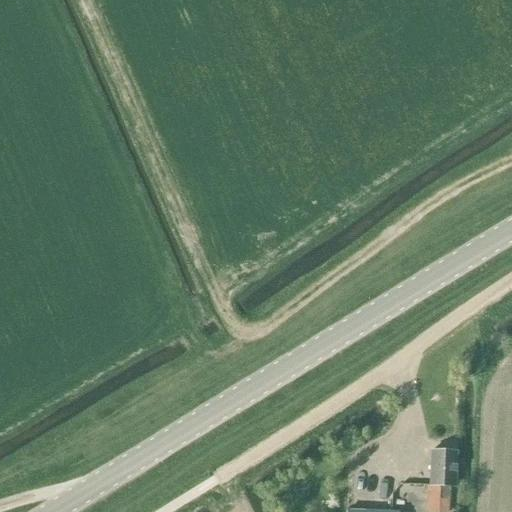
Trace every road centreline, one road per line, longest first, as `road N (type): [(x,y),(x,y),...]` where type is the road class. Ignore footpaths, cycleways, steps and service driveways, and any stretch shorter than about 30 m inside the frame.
road 1 (track): [(511,160),(451,192),(267,324),(236,326),(220,307),(85,0)]
road 2 (primary): [(48,511),(511,231)]
road 3 (unclassified): [(213,479),(511,281)]
